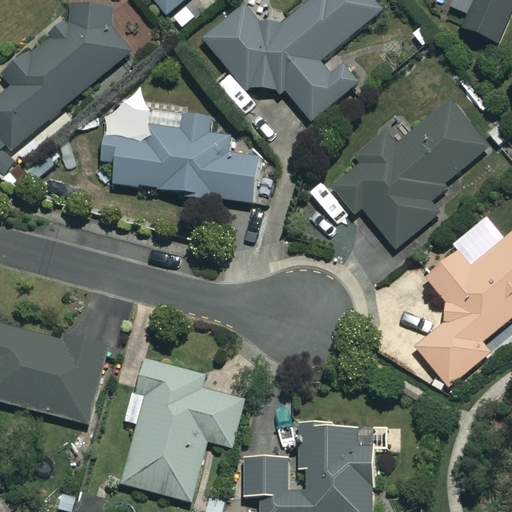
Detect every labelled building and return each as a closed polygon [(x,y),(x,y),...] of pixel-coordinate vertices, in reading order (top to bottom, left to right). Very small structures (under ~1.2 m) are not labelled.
[(152,0),(166,16),(185,0),(152,0)] [(381,11),(372,0),(315,0),(286,24),(259,23),(245,7),(204,41),(249,94),(258,86),(290,95),(312,122),(357,84),(342,65),(329,76),(319,63),(381,11)] [(511,0),(470,0),(460,30),(498,43),(511,2),(511,0)] [(89,3),(4,76),(12,87),(0,97),(0,150),(7,144),(14,152),(131,51),(89,3)] [(439,92),(446,82),(445,71),(438,62),(427,58),(417,62),(413,66),(409,77),(413,88),(417,92),(428,95),(439,92)] [(488,147),(449,102),(396,146),(385,133),(356,158),(362,165),(333,189),(356,217),(363,211),(395,250),(439,213),(427,198),(488,147)] [(146,125),(145,137),(104,133),(101,161),(115,162),(113,184),(191,192),(190,197),(251,203),(256,157),(227,154),(229,136),(208,134),(210,112),(186,110),(184,129),(146,125)] [(511,232),(472,265),(459,249),(425,277),(445,301),(445,322),(415,347),(449,387),(490,353),(482,342),(511,317),(511,232)] [(107,349),(0,322),(0,401),(88,424),(107,349)] [(204,376),(145,361),(130,422),(139,425),(124,485),(192,502),(207,441),(232,447),(244,401),(201,390),(204,376)] [(358,428),(299,428),(299,492),(286,492),(286,459),(243,459),(243,497),(260,497),(259,511),(370,511),(371,445),(358,445),(358,428)] [(225,511),(228,499),(210,495),(205,511),(225,511)]
